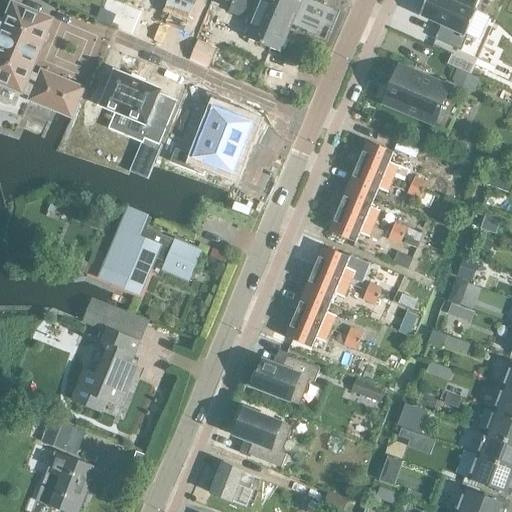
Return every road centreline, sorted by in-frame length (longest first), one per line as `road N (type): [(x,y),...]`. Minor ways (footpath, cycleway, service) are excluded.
road 1 (tertiary): [(153,511),(318,116)]
road 2 (residential): [(118,40),(318,116)]
road 3 (tertiary): [(318,116),(368,0)]
